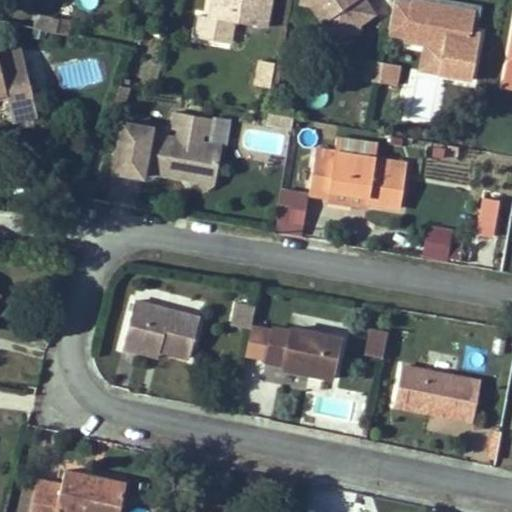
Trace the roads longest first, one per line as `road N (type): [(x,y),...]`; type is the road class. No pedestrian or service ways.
road 1 (residential): [(511,495),(98,403),(73,369),(70,345),(92,274),(117,242)]
road 2 (residential): [(117,242),(167,236),(511,296)]
